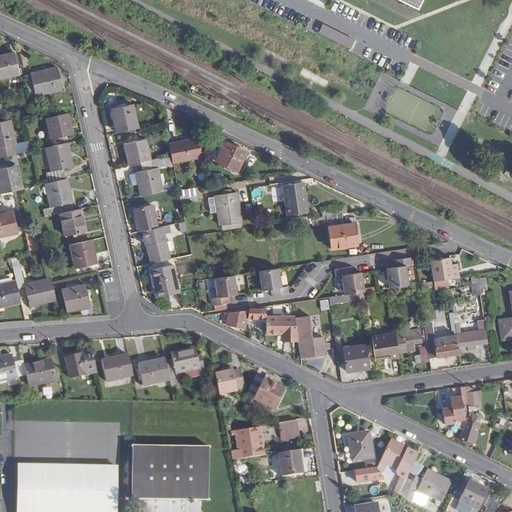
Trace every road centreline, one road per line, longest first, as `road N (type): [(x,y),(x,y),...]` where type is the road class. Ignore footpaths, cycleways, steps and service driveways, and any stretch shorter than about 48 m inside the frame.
road 1 (residential): [(462,236),(117,73),(80,69)]
road 2 (residential): [(139,323),(80,69)]
road 3 (residential): [(262,301),(303,294),(327,264),(453,244),(462,236)]
road 4 (residential): [(139,323),(196,324),(316,383)]
road 5 (residential): [(341,395),(511,481)]
road 6 (residential): [(341,395),(511,368)]
road 7 (residential): [(0,334),(139,323)]
road 8 (residential): [(336,511),(316,383)]
